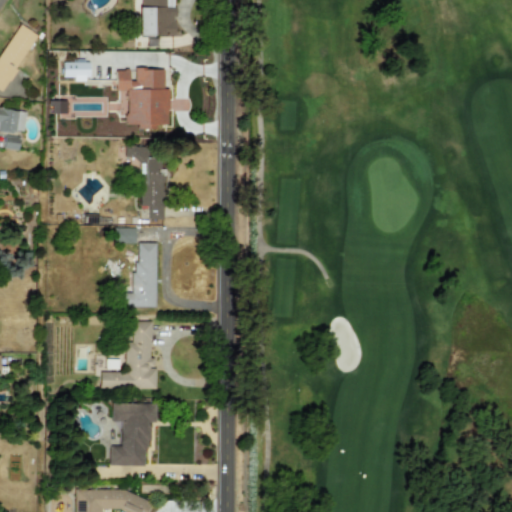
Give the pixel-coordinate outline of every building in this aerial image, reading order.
[(137,0),(138,36),(173,35),(172,0),(137,0)] [(0,90),(36,36),(18,24),(0,51),(0,90)] [(61,77),(72,77),(72,81),(86,81),(86,62),(60,62),(61,77)] [(162,69),(132,68),(132,81),(126,81),(127,70),(114,70),(113,91),(124,91),(123,124),(135,125),(135,129),(154,129),(154,124),(166,125),(167,89),(161,88),(162,69)] [(47,113),(64,113),(65,101),(47,101),(47,113)] [(24,111),(0,108),(0,130),(22,133),(24,111)] [(16,150),(18,137),(3,135),(1,148),(16,150)] [(161,220),(162,174),(158,174),(158,148),(116,148),(116,157),(138,157),(136,219),(161,220)] [(154,243),(132,242),(132,293),(118,293),(118,307),(153,307),(154,243)] [(154,389),(154,367),(149,367),(149,321),(129,321),(129,342),(123,342),(123,372),(97,372),(97,389),(154,389)] [(107,466),(142,466),(142,448),(148,448),(148,422),(153,422),(153,404),(110,404),(110,422),(119,422),(119,446),(107,446),(107,466)] [(148,511),(149,501),(118,489),(73,490),(72,511),(148,511)]
